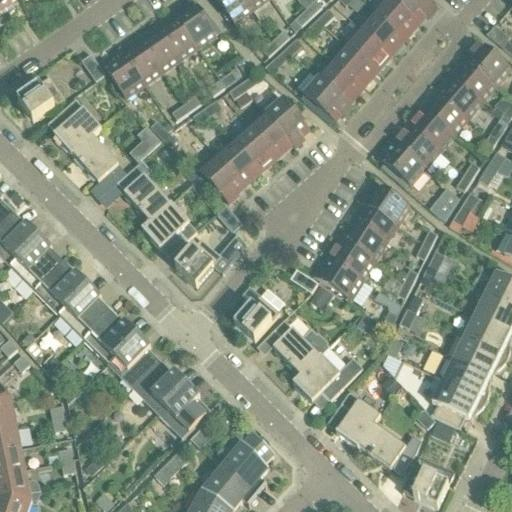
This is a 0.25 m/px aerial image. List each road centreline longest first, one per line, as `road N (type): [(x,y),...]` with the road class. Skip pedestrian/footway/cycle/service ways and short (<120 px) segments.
road 1 (residential): [(170,338),(482,0)]
road 2 (residential): [(170,338),(0,150)]
road 3 (residential): [(325,477),(170,338)]
road 4 (residential): [(0,88),(124,0)]
